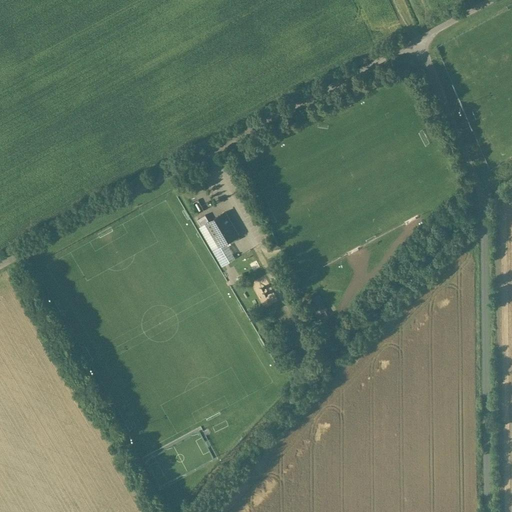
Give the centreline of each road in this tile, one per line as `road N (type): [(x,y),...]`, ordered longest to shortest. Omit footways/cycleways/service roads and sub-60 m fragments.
road 1 (unclassified): [(415,42),(478,185),(484,219),(487,511)]
road 2 (unclassified): [(415,42),(0,264)]
